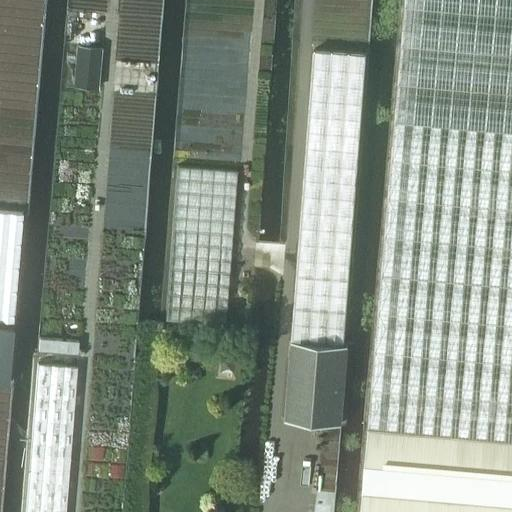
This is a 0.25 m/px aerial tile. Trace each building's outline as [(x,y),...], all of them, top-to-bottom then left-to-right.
[(367,426),(359,511),(511,511),(511,0),(402,0),(401,17),(367,426)] [(98,88),(101,47),(77,45),(73,86),(98,88)] [(291,339),(285,419),(341,423),(347,343),(346,343),(344,343),(366,53),(314,49),(291,339)] [(236,170),(177,165),(165,319),(224,324),(236,170)] [(0,210),(0,319),(15,321),(24,212),(0,210)] [(0,382),(9,383),(14,327),(0,326),(0,382)] [(39,337),(38,349),(77,352),(78,340),(39,337)] [(234,358),(220,357),(220,365),(226,371),(234,372),(234,358)] [(64,511),(76,365),(37,362),(24,511),(64,511)]
